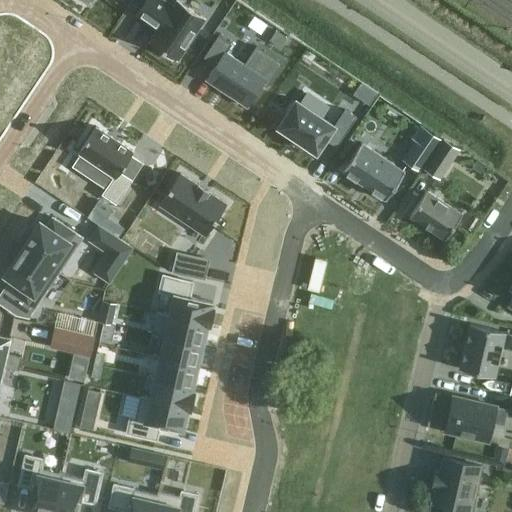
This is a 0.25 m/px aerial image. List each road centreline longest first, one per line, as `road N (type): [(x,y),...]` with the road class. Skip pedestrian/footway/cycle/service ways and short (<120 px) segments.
road 1 (residential): [(315,202),(295,237),(257,388),(267,443),(253,511)]
road 2 (residential): [(315,202),(73,43)]
road 3 (residential): [(388,511),(440,283)]
road 4 (tertiary): [(511,92),(373,0)]
road 5 (residential): [(440,283),(315,202)]
road 6 (residential): [(73,43),(0,154)]
